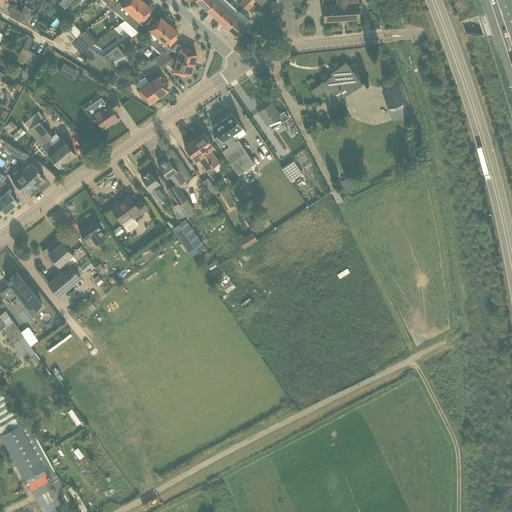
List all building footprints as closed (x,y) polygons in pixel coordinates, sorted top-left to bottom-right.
[(0,0),(0,7),(6,11),(6,9),(8,9),(9,3),(8,3),(9,0),(7,0),(0,0)] [(118,0),(114,6),(112,7),(125,19),(127,17),(142,0),(141,0),(118,0)] [(136,29),(150,13),(148,11),(150,8),(142,0),(127,17),(125,19),(136,29)] [(213,0),(196,0),(206,9),(213,0)] [(225,7),(217,0),(213,0),(206,9),(216,17),(225,7)] [(248,0),(243,6),(247,10),(253,3),(252,2),(248,0)] [(359,19),(358,2),(358,0),(336,0),(337,4),(322,5),(323,21),(359,19)] [(19,18),(27,22),(33,10),(24,5),(22,10),(19,18)] [(33,16),(39,20),(47,9),(41,5),(33,16)] [(10,6),(9,10),(9,16),(18,20),(19,18),(22,10),(10,6)] [(235,16),(225,7),(216,17),(226,26),(235,16)] [(152,16),(145,24),(148,27),(147,27),(157,37),(169,24),(161,17),(158,20),(156,18),(155,18),(152,16)] [(226,26),(236,35),(245,25),(235,16),(226,26)] [(58,35),(67,45),(71,42),(71,41),(76,37),(80,33),(81,32),(72,22),(58,35)] [(161,54),(161,53),(166,55),(171,49),(172,48),(171,47),(169,45),(177,36),(174,34),(177,31),(169,24),(157,37),(158,37),(154,41),(151,45),(161,54)] [(71,42),(81,53),(90,45),(80,33),(76,37),(71,41),(71,42)] [(171,49),(178,52),(177,58),(176,59),(193,64),(196,53),(192,52),(193,49),(175,44),(172,48),(171,49)] [(117,59),(124,55),(118,45),(109,52),(117,59)] [(28,50),(23,47),(17,57),(23,60),(28,50)] [(88,47),(82,57),(97,65),(102,56),(103,56),(88,47)] [(28,63),(33,52),(28,50),(23,60),(28,63)] [(39,55),(33,52),(28,63),(33,66),(39,55)] [(176,59),(177,58),(166,55),(161,53),(161,54),(154,57),(156,59),(163,68),(167,63),(173,69),(173,72),(185,76),(186,73),(190,74),(193,64),(176,59)] [(124,55),(117,59),(113,60),(116,66),(129,62),(126,54),(124,55)] [(154,58),(146,61),(147,66),(156,63),(155,60),(154,58)] [(336,71),(319,84),(311,89),(316,96),(323,90),(332,103),(339,100),(356,89),(352,83),(358,79),(346,61),(335,69),(336,71)] [(66,76),(71,67),(64,62),(58,71),(66,76)] [(114,72),(109,81),(118,86),(123,77),(114,72)] [(165,86),(167,84),(160,74),(149,82),(158,96),(167,89),(165,86)] [(140,87),(148,79),(145,76),(137,83),(140,87)] [(137,89),(145,100),(147,98),(149,102),(158,96),(149,82),(137,89)] [(393,120),(413,114),(403,82),(383,88),(393,120)] [(114,111),(120,107),(112,96),(104,102),(105,104),(90,114),(96,123),(98,121),(103,128),(112,121),(113,123),(119,119),(114,111)] [(270,101),(258,109),(267,123),(274,118),(278,124),(285,119),(280,113),(279,114),(270,101)] [(39,120),(43,116),(38,110),(23,123),(60,166),(75,153),(57,132),(52,136),(39,120)] [(212,126),(218,134),(218,135),(213,138),(238,173),(254,162),(237,138),(235,140),(231,134),(242,126),(232,112),(212,126)] [(315,123),(313,116),(306,118),(309,126),(315,123)] [(12,120),(4,126),(9,132),(17,125),(12,120)] [(18,130),(12,135),(16,139),(22,134),(18,130)] [(214,146),(204,132),(194,138),(213,166),(220,161),(211,149),(214,146)] [(217,171),(213,166),(194,138),(184,145),(195,160),(198,158),(211,176),(217,171)] [(9,143),(7,147),(6,148),(26,160),(29,154),(9,143)] [(169,175),(174,182),(168,187),(183,210),(192,204),(187,197),(182,188),(188,185),(185,181),(191,178),(174,152),(168,157),(158,164),(167,177),(169,175)] [(302,173),(293,159),(281,167),(291,181),(302,173)] [(36,187),(45,179),(39,172),(40,171),(32,161),(22,170),(36,187)] [(21,187),(27,194),(36,187),(22,170),(19,166),(16,164),(9,175),(20,188),(21,187)] [(141,176),(159,201),(162,204),(165,202),(162,199),(166,196),(157,184),(160,182),(150,169),(141,176)] [(251,193),(242,180),(240,176),(231,182),(242,198),(251,193)] [(208,177),(203,181),(211,195),(217,191),(208,177)] [(349,177),(341,181),(345,190),(354,186),(349,177)] [(0,210),(3,214),(17,202),(7,191),(0,197),(0,210)] [(135,203),(129,194),(111,207),(121,222),(131,215),(134,218),(148,208),(141,198),(135,203)] [(90,236),(95,243),(105,237),(100,230),(101,229),(94,219),(79,230),(85,239),(90,236)] [(185,219),(171,229),(191,256),(204,246),(185,219)] [(244,248),(250,244),(246,238),(240,242),(244,248)] [(54,260),(58,265),(59,264),(64,270),(48,283),(58,294),(80,276),(70,265),(77,259),(62,242),(56,246),(54,243),(42,252),(51,263),(54,260)] [(6,280),(10,285),(7,287),(6,287),(7,288),(2,292),(1,291),(1,292),(9,303),(18,296),(30,312),(31,311),(29,308),(38,301),(41,304),(41,303),(17,271),(16,272),(16,273),(7,280),(7,279),(6,280)] [(103,281),(98,275),(93,278),(93,279),(98,285),(103,281)] [(227,292),(233,288),(228,282),(227,283),(222,286),(227,292)] [(14,321),(4,329),(13,342),(23,335),(14,321)] [(23,335),(13,342),(23,356),(28,356),(33,352),(35,351),(23,335)] [(44,467),(20,424),(26,421),(21,413),(15,417),(16,420),(0,428),(0,429),(2,433),(0,434),(24,479),(44,467)] [(68,488),(76,501),(83,511),(87,509),(72,485),(68,488)]
